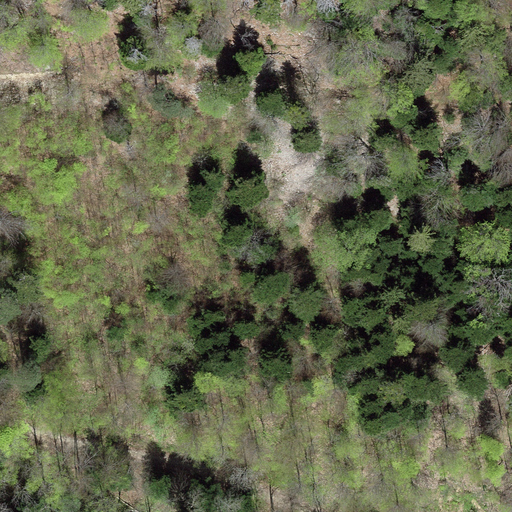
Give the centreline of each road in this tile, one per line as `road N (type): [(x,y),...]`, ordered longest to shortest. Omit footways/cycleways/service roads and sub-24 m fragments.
road 1 (track): [(0,84),(256,77),(416,103),(511,140)]
road 2 (track): [(0,422),(325,511)]
